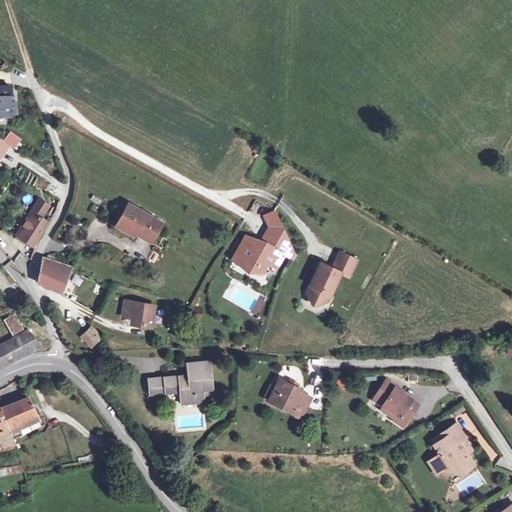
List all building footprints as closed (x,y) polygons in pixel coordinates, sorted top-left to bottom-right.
[(0,86),(0,115),(10,115),(10,111),(16,111),(15,102),(9,102),(9,95),(11,95),(11,87),(0,86)] [(0,157),(0,158),(10,144),(0,137),(0,157)] [(56,165),(53,158),(44,161),(45,164),(52,172),(57,172),(56,165)] [(31,212),(17,235),(32,246),(47,222),(41,218),(49,206),(39,199),(30,212),(31,212)] [(128,204),(116,225),(133,236),(137,230),(152,239),(162,223),(128,204)] [(274,210),(265,214),(272,228),(276,231),(283,228),(274,210)] [(246,237),(236,254),(247,261),(244,266),(255,272),(262,260),(276,268),(282,258),(281,257),(283,253),(285,254),(294,250),(283,228),(276,231),(272,228),(262,246),(246,237)] [(357,260),(341,252),(333,269),(321,263),(313,279),(316,280),(315,284),(310,286),(308,291),(311,303),(316,305),(327,301),(340,273),(349,277),(357,260)] [(43,258),(38,282),(60,292),(70,266),(43,258)] [(262,260),(255,272),(273,273),(276,268),(262,260)] [(154,306),(125,301),(122,316),(131,318),(131,321),(142,323),(142,326),(151,327),(154,306)] [(154,324),(162,325),(163,316),(155,315),(154,324)] [(91,327),(86,332),(87,334),(83,337),(92,347),(101,337),(91,327)] [(29,330),(0,345),(0,367),(41,346),(29,330)] [(179,377),(149,380),(150,395),(180,392),(181,404),(203,402),(203,397),(203,390),(210,389),(212,389),(209,362),(187,364),(188,378),(179,379),(179,377)] [(386,379),(385,382),(394,388),(400,392),(402,389),(386,379)] [(275,389),(269,400),(289,410),(288,412),(300,419),(309,400),(301,395),(303,392),(295,388),(297,384),(290,381),(289,384),(279,380),(275,389)] [(385,382),(373,399),(383,405),(396,414),(394,418),(393,420),(403,426),(417,406),(409,401),(411,399),(400,392),(394,388),(385,382)] [(264,397),(269,400),(275,389),(270,387),(264,397)] [(28,398),(0,408),(0,410),(12,439),(44,424),(39,413),(37,415),(28,398)] [(464,404),(452,412),(455,416),(466,409),(464,404)] [(383,405),(380,409),(394,418),(396,414),(383,405)] [(0,441),(2,446),(14,443),(12,439),(0,410),(0,441)] [(440,440),(433,444),(439,454),(433,458),(441,470),(454,473),(460,468),(463,472),(473,465),(466,454),(464,451),(470,447),(464,438),(467,437),(457,423),(442,433),(445,437),(440,440)] [(492,461),(498,457),(491,444),(485,448),(492,461)] [(433,458),(427,462),(435,474),(441,470),(433,458)] [(22,464),(0,468),(0,476),(24,471),(22,464)]
